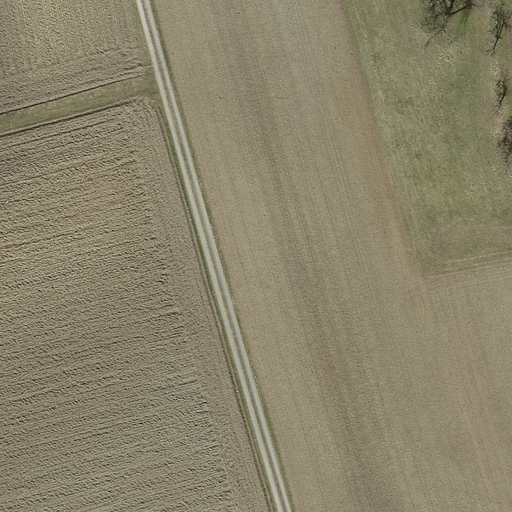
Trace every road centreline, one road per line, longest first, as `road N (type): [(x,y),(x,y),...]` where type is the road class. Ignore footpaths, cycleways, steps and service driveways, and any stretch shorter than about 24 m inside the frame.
road 1 (track): [(139,0),(281,511)]
road 2 (track): [(0,127),(161,83)]
